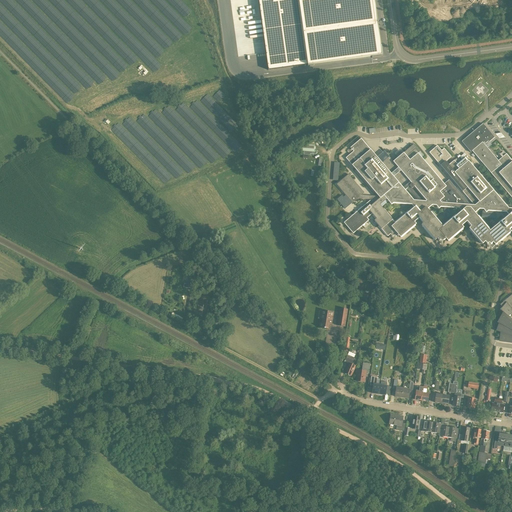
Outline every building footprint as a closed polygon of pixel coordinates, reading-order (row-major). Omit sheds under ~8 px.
[(259,0),(269,70),(308,65),(308,66),(382,55),(374,0),(259,0)] [(484,0),(485,11),(502,11),(501,0),(484,0)] [(511,160),(506,153),(498,160),(484,143),(488,139),(489,140),(494,136),(483,122),(461,140),(470,151),(472,149),(511,196),(511,206),(509,206),(465,156),(457,163),(454,159),(449,163),(446,159),(451,155),(444,147),(441,149),(437,144),(429,151),(473,203),(469,203),(449,179),(444,182),(417,150),(419,149),(414,142),(400,153),(393,160),(389,155),(385,159),(382,161),(361,137),(350,146),(353,150),(345,156),(376,193),(375,195),(361,194),(364,192),(348,173),(336,183),(345,194),(343,196),(342,194),(337,198),(345,208),(357,197),(371,198),(344,222),(353,233),(369,220),(367,218),(372,214),(376,219),(374,221),(387,237),(390,234),(392,237),(393,236),(395,236),(396,237),(398,235),(400,238),(416,224),(414,222),(419,218),(423,223),(421,225),(435,241),(438,238),(440,240),(441,240),(442,240),(443,241),(445,239),(448,242),(464,228),(462,226),(467,222),(471,227),(469,228),(482,244),(485,242),(487,244),(488,243),(489,244),(490,245),(493,243),(495,245),(511,232),(509,230),(511,227),(511,294),(500,305),(502,308),(500,310),(498,312),(497,318),(499,319),(499,321),(497,320),(495,327),(498,327),(497,329),(495,328),(494,335),(494,336),(494,337),(500,338),(500,340),(499,340),(499,341),(511,342),(511,160)] [(302,151),(304,151),(304,154),(315,154),(315,145),(302,145),(302,151)] [(342,268),(338,273),(342,277),(347,272),(342,268)] [(194,277),(195,271),(189,270),(189,276),(187,276),(185,286),(187,286),(187,288),(194,289),(196,277),(194,277)] [(245,273),(237,279),(239,283),(247,277),(245,273)] [(339,308),(338,320),(346,322),(348,309),(339,308)] [(331,324),(333,312),(322,311),(321,319),(323,319),(322,323),(320,322),(319,328),(327,329),(328,323),(331,324)] [(348,363),(344,373),(351,376),(355,366),(351,364),(355,356),(348,353),(345,362),(348,363)] [(357,377),(356,381),(364,382),(365,373),(369,374),(370,364),(363,363),(362,371),(356,370),(355,377),(357,377)] [(372,393),(378,394),(379,385),(373,384),(375,377),(371,376),(370,385),(373,386),(372,393)] [(379,385),(378,394),(385,395),(386,388),(389,388),(391,379),(387,379),(386,386),(379,385)] [(395,397),(401,398),(403,389),(396,388),(397,380),(394,379),(393,389),(396,389),(395,397)] [(403,389),(401,398),(408,399),(409,392),(412,393),(414,383),(410,382),(409,389),(403,389)] [(453,384),(452,393),(454,393),(454,396),(452,405),(459,406),(460,397),(461,394),(456,393),(457,384),(453,384)] [(415,400),(421,400),(423,387),(419,387),(419,391),(416,391),(415,400)] [(442,395),(441,403),(448,404),(449,396),(442,395)] [(474,408),(475,405),(476,405),(477,400),(475,399),(468,398),(466,407),(469,408),(473,409),(473,408),(474,408)] [(491,411),(497,412),(499,398),(494,398),(494,403),(492,403),(491,411)] [(391,415),(390,424),(397,425),(396,430),(404,431),(405,423),(401,423),(402,417),(391,415)] [(413,416),(411,428),(418,429),(420,417),(413,416)] [(423,431),(431,432),(432,422),(424,421),(423,431)] [(440,434),(441,426),(441,424),(432,422),(431,432),(440,434)] [(440,436),(448,437),(450,427),(441,426),(440,434),(440,436)] [(450,427),(448,437),(456,439),(458,429),(450,427)] [(463,427),(461,441),(468,442),(470,428),(463,427)] [(474,439),(474,445),(478,446),(479,438),(481,438),(482,430),(474,429),(473,437),(473,439),(474,439)] [(484,439),(483,446),(485,446),(486,446),(487,440),(489,440),(490,436),(489,436),(489,432),(482,431),(481,439),(484,439)] [(504,447),(506,434),(499,433),(498,437),(495,437),(494,449),(497,449),(497,446),(500,447),(501,446),(504,446),(504,447)] [(476,466),(477,466),(478,463),(480,446),(480,445),(480,447),(477,446),(477,449),(475,449),(472,462),(477,463),(476,466)] [(478,463),(485,464),(487,453),(484,453),(485,447),(480,446),(478,463)]
